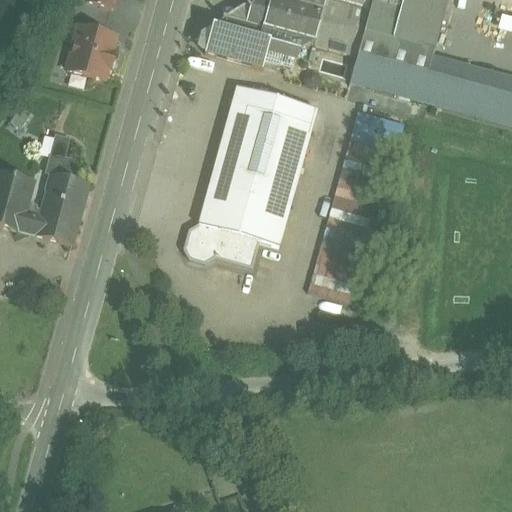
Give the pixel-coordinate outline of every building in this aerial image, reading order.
[(114,0),(87,0),(86,3),(111,10),(114,0)] [(268,0),(248,12),(248,13),(225,27),(223,35),(222,36),(258,46),(259,45),(261,34),(315,48),(327,0),(268,0)] [(452,0),(327,0),(315,48),(360,59),(352,89),(511,131),(511,78),(437,58),(452,0)] [(115,41),(79,30),(67,73),(104,83),(107,71),(110,72),(114,55),(112,54),(115,41)] [(258,46),(222,36),(223,35),(212,32),(205,56),(262,72),(269,48),(259,45),(258,46)] [(317,112),(237,90),(191,257),(253,274),(261,246),(279,251),(317,112)] [(404,128),(358,115),(308,293),(354,306),(404,128)] [(80,165),(55,159),(43,214),(39,213),(38,208),(28,206),(33,186),(0,177),(0,229),(73,248),(88,188),(75,184),(80,165)] [(277,418),(267,411),(256,430),(267,436),(277,418)]
